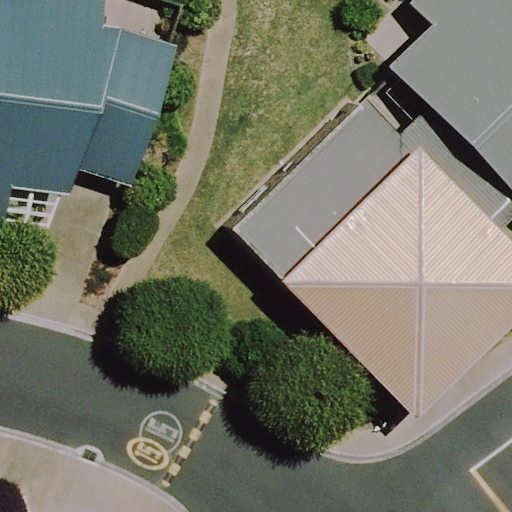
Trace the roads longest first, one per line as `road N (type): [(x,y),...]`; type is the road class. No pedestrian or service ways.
road 1 (residential): [(0,371),(192,455),(266,511)]
road 2 (residential): [(417,511),(511,436)]
